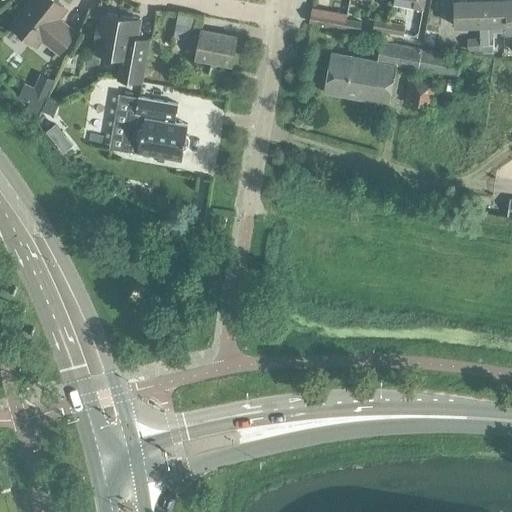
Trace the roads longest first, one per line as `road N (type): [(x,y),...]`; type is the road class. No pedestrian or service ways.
road 1 (secondary): [(477,420),(361,402),(259,412),(131,441)]
road 2 (secondary): [(139,479),(325,435),(477,420)]
road 3 (primary): [(131,441),(84,305),(0,161)]
road 4 (primary): [(0,219),(66,371),(94,468)]
